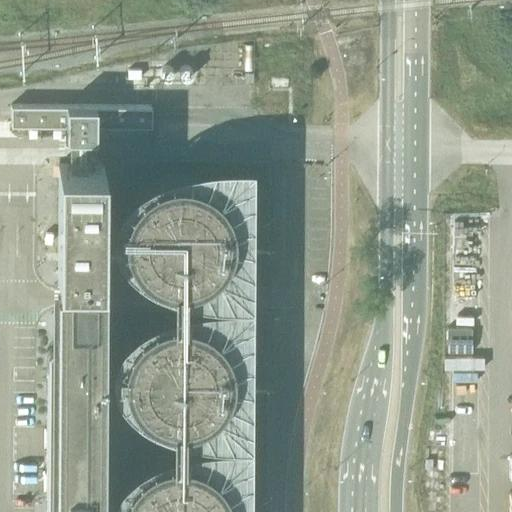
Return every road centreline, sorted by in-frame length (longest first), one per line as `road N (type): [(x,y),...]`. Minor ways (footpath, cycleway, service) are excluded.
road 1 (tertiary): [(389,0),(385,295),(359,511)]
road 2 (tertiary): [(394,511),(420,280),(423,0)]
